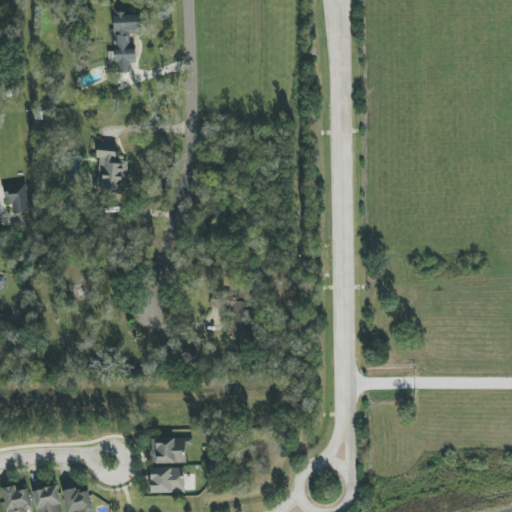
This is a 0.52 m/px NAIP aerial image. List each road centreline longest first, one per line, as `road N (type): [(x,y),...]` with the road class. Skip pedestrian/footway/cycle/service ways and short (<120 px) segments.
road 1 (track): [(0,402),(311,398),(318,380),(317,265),(340,260)]
road 2 (residential): [(336,33),(342,413)]
road 3 (residential): [(152,310),(187,160),(183,0)]
road 4 (residential): [(349,491),(342,470),(322,461),(302,471),(296,493),(313,511),(337,509),(349,491)]
road 5 (residential): [(348,480),(342,413),(322,461)]
